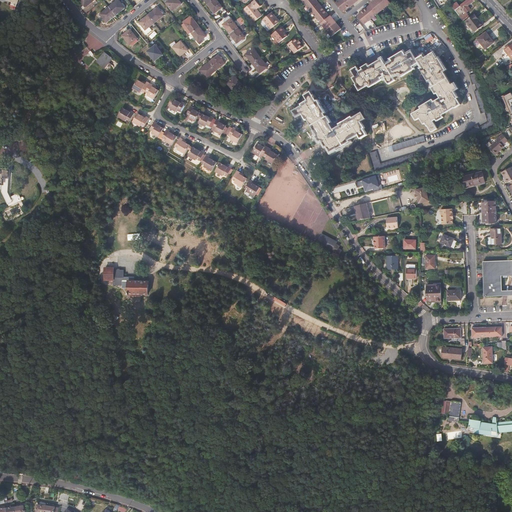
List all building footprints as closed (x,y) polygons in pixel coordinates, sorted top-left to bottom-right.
[(116,0),(108,6),(115,15),(125,8),(117,0),(116,0)] [(178,0),(169,0),(166,3),(172,12),(181,4),(178,0)] [(216,0),(213,0),(207,5),(215,15),(222,8),(216,0)] [(255,0),(244,8),(254,21),(261,16),(256,9),(260,6),(255,0)] [(302,0),(331,36),(341,29),(335,22),(330,15),(329,16),(326,12),(327,12),(322,6),(322,7),(316,0),(302,0)] [(338,0),(335,2),(342,11),(346,8),(347,9),(349,6),(350,7),(358,0),(338,0)] [(377,13),(390,3),(388,0),(374,0),(369,4),(370,4),(366,7),(360,12),(361,12),(357,15),(364,24),(377,13)] [(470,17),(467,13),(472,9),(469,6),(475,1),(473,0),(466,0),(459,6),(457,2),(452,6),(463,21),(465,20),(470,17)] [(106,23),(115,15),(108,6),(98,15),(106,23)] [(157,8),(148,15),(155,24),(164,16),(157,8)] [(270,13),(263,20),(271,30),(279,24),(270,13)] [(482,26),(473,14),(470,17),(465,20),(474,32),(482,26)] [(155,24),(148,15),(139,23),(145,31),(155,24)] [(241,25),(246,21),(241,16),(237,20),(241,25)] [(191,33),(199,27),(190,17),(181,24),(189,35),(191,33)] [(222,25),(230,35),(238,28),(230,19),(222,25)] [(360,23),(354,27),(359,33),(365,29),(360,23)] [(282,26),(271,35),(278,43),(287,36),(283,31),(285,30),(282,26)] [(206,37),(199,27),(191,33),(198,43),(206,37)] [(238,28),(230,35),(237,44),(245,38),(238,28)] [(130,30),(122,37),(129,46),(137,40),(130,30)] [(485,32),(477,38),(484,49),(492,43),(485,32)] [(298,41),(295,38),(287,44),(294,53),(302,46),(300,44),(299,44),(297,41),(298,41)] [(182,43),(174,50),(182,58),(190,52),(182,43)] [(510,58),(511,57),(511,44),(509,46),(508,45),(503,48),(510,58)] [(156,46),(147,52),(155,62),(163,55),(156,46)] [(245,55),(252,65),(260,58),(253,49),(245,55)] [(351,70),(355,76),(353,78),(356,84),(356,85),(360,91),(368,86),(369,88),(382,80),(381,78),(384,77),(388,85),(395,81),(394,78),(400,74),(402,77),(415,69),(413,67),(420,63),(422,68),(420,69),(428,82),(431,80),(434,86),(432,88),(436,94),(438,93),(440,98),(434,101),(433,99),(420,107),(421,109),(413,114),(416,120),(420,118),(424,124),(426,123),(428,126),(429,126),(432,132),(438,129),(433,121),(436,120),(437,122),(444,117),(442,115),(454,108),(455,109),(461,105),(453,92),(458,90),(454,83),(451,85),(444,73),(447,71),(439,58),(438,59),(434,53),(426,58),(424,55),(417,59),(413,51),(406,55),(403,50),(390,57),(392,60),(385,64),(382,58),(370,65),(368,63),(362,67),(363,69),(360,70),(357,67),(351,70)] [(209,63),(215,72),(224,64),(218,56),(209,63)] [(108,57),(102,65),(106,68),(105,70),(112,75),(115,72),(112,70),(116,63),(108,57)] [(260,58),(252,65),(259,74),(267,68),(260,58)] [(206,79),(215,72),(209,63),(200,70),(206,79)] [(486,113),(488,123),(495,121),(492,111),(488,112),(482,90),(484,89),(482,83),(480,84),(477,73),(470,75),(473,86),(475,85),(477,91),(474,92),(481,115),(486,113)] [(233,92),(241,85),(234,76),(225,82),(233,92)] [(141,92),(144,94),(145,92),(149,85),(146,83),(145,84),(137,80),(132,89),(140,93),(141,92)] [(153,85),(150,83),(149,85),(145,92),(148,94),(147,96),(154,99),(159,91),(153,87),(153,85)] [(314,95),(311,91),(305,95),(308,100),(301,104),(302,106),(293,111),(297,117),(303,114),(306,119),(307,119),(317,135),(316,135),(320,142),(322,141),(326,147),(327,146),(331,153),(337,149),(337,150),(351,142),(350,141),(359,135),(361,139),(368,135),(364,129),(365,128),(362,122),(366,119),(362,112),(353,118),(352,117),(340,124),(340,126),(334,129),(331,124),(332,123),(328,116),(327,117),(325,113),(326,113),(318,100),(317,101),(315,98),(316,97),(315,94),(314,95)] [(510,111),(511,117),(511,92),(503,97),(507,107),(506,108),(507,112),(510,111)] [(174,100),(169,109),(176,112),(177,110),(180,112),(184,104),(181,102),(181,103),(174,100)] [(189,119),(196,122),(200,113),(194,110),(194,108),(191,106),(186,115),(190,117),(189,119)] [(123,108),(118,117),(125,121),(126,120),(129,121),(134,113),(131,111),(130,113),(123,108)] [(138,114),(133,122),(140,127),(141,125),(144,127),(149,118),(147,117),(146,117),(145,118),(138,114)] [(203,114),(198,124),(205,127),(206,126),(209,127),(214,118),(211,116),(210,118),(203,114)] [(217,120),(212,129),(216,130),(215,132),(221,136),(226,126),(220,123),(220,121),(217,120)] [(152,134),(159,138),(162,132),(164,129),(161,127),(157,125),(158,124),(154,122),(149,130),(153,132),(152,134)] [(491,129),(488,123),(479,127),(478,125),(454,136),(457,142),(481,131),(482,134),(491,129)] [(233,128),(228,136),(231,138),(231,140),(237,143),(243,135),(236,131),(237,129),(233,128)] [(165,141),(172,145),(176,139),(177,137),(175,135),(173,134),(170,132),(170,131),(167,129),(165,133),(162,138),(165,140),(165,141)] [(392,145),(394,152),(426,142),(424,135),(392,145)] [(496,138),(486,146),(492,154),(502,146),(501,145),(504,143),(499,135),(495,138),(496,138)] [(184,154),(190,145),(186,143),(183,142),(182,141),(183,140),(180,138),(178,140),(175,146),(178,148),(177,150),(184,154)] [(421,151),(423,157),(455,146),(453,140),(421,151)] [(263,157),(268,148),(265,146),(264,148),(258,144),(253,153),(259,157),(260,155),(263,157)] [(200,161),(204,154),(205,153),(201,151),(200,152),(200,151),(197,150),(193,148),(188,156),(196,161),(197,159),(200,161)] [(272,150),(268,148),(263,157),(267,159),(266,160),(273,164),(278,155),(271,152),(272,150)] [(370,154),(377,173),(418,159),(416,153),(381,164),(377,152),(370,154)] [(206,155),(202,164),(205,166),(204,167),(212,172),(217,163),(213,160),(209,158),(210,157),(209,157),(206,155)] [(227,177),(232,168),(228,166),(228,167),(227,167),(224,165),(220,163),(219,164),(215,172),(223,176),(224,175),(227,177)] [(511,184),(511,169),(511,167),(501,172),(507,183),(510,181),(511,185),(511,184)] [(21,199),(22,200),(22,198),(24,197),(21,192),(19,193),(19,192),(11,196),(9,192),(10,170),(0,169),(0,183),(3,183),(3,189),(3,194),(10,206),(21,199)] [(240,174),(240,173),(239,172),(237,171),(232,180),(235,181),(235,183),(242,188),(247,179),(240,174)] [(482,172),(463,178),(466,188),(485,182),(482,172)] [(375,176),(361,180),(365,191),(379,187),(375,176)] [(250,180),(245,189),(248,191),(247,192),(255,197),(260,188),(252,184),(253,182),(250,180)] [(424,188),(414,190),(416,195),(415,195),(416,199),(417,199),(419,203),(429,201),(427,194),(427,192),(426,189),(424,188)] [(59,193),(55,191),(50,203),(58,206),(60,200),(57,198),(59,193)] [(483,202),(483,212),(496,212),(495,202),(483,202)] [(356,206),(358,220),(371,218),(368,203),(356,206)] [(261,210),(266,213),(271,216),(274,211),(263,205),(261,210)] [(453,209),(442,209),(442,210),(441,212),(441,215),(442,216),(443,224),(454,224),(453,219),(454,219),(454,213),(453,213),(453,209)] [(496,212),(483,212),(483,223),(496,223),(496,212)] [(387,228),(398,228),(398,218),(387,218),(387,228)] [(490,229),(490,244),(502,243),(501,228),(490,229)] [(444,234),(440,242),(450,247),(454,239),(444,234)] [(385,236),(374,237),(374,240),(373,241),(373,243),(374,244),(374,249),(375,249),(385,248),(385,236)] [(130,237),(118,239),(119,246),(131,243),(130,237)] [(327,237),(322,246),(341,256),(344,249),(341,247),(342,245),(327,237)] [(404,248),(415,249),(416,240),(404,239),(404,248)] [(425,256),(425,269),(435,268),(435,255),(425,256)] [(388,269),(398,269),(398,256),(388,256),(388,269)] [(511,260),(483,261),(485,267),(483,267),(485,272),(484,272),(485,276),(484,276),(485,281),(484,281),(485,295),(485,296),(501,296),(500,276),(502,276),(502,277),(507,277),(507,276),(511,275),(511,260)] [(407,269),(407,278),(417,278),(417,269),(407,269)] [(123,270),(117,270),(114,270),(114,281),(123,281),(123,287),(129,287),(129,290),(127,291),(127,294),(148,295),(148,281),(133,281),(133,278),(123,277),(123,270)] [(460,290),(446,291),(447,300),(460,300),(460,290)] [(426,292),(427,302),(440,301),(440,291),(426,292)] [(472,337),(487,337),(487,327),(472,328),(472,337)] [(487,327),(487,337),(502,336),(502,327),(487,327)] [(443,329),(443,338),(460,337),(460,328),(443,329)] [(483,348),(483,364),(493,364),(492,347),(483,348)] [(443,348),(442,357),(461,359),(462,349),(451,348),(451,349),(443,348)] [(503,371),(507,372),(508,364),(511,364),(511,358),(505,358),(503,371)] [(460,403),(451,401),(448,419),(457,421),(460,403)] [(497,433),(500,432),(511,430),(511,421),(511,422),(497,423),(492,423),(492,424),(481,422),(481,421),(470,419),(469,424),(466,429),(468,430),(469,427),(474,428),(473,432),(489,435),(490,433),(491,433),(491,432),(497,433)] [(41,511),(45,511),(46,505),(37,503),(36,511),(40,511),(41,511)] [(121,504),(117,503),(114,509),(117,511),(118,508),(124,510),(126,506),(120,505),(121,504)]
